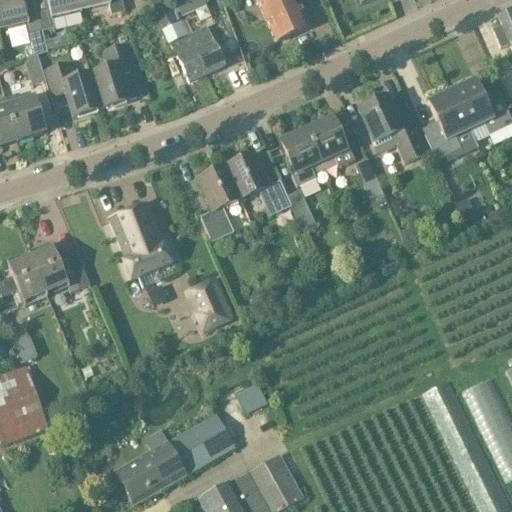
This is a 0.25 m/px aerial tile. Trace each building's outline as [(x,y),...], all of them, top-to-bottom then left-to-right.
[(33,0),(0,0),(0,34),(27,28),(29,37),(41,34),(33,0)] [(76,0),(33,0),(41,34),(54,31),(52,22),(80,15),(76,0)] [(76,0),(80,15),(108,8),(111,17),(124,14),(120,0),(76,0)] [(201,0),(174,0),(173,1),(182,20),(206,9),(201,0)] [(260,0),(256,2),(275,46),(308,31),(294,0),(260,0)] [(206,78),(187,38),(181,24),(178,26),(169,6),(154,13),(188,86),(206,78)] [(511,14),(498,21),(502,30),(498,32),(496,36),(500,46),(505,48),(508,46),(511,54),(511,14)] [(187,38),(206,78),(223,69),(205,30),(187,38)] [(107,73),(90,78),(101,113),(130,104),(122,79),(134,75),(126,48),(101,56),(107,73)] [(45,85),(37,58),(23,62),(32,89),(45,85)] [(73,122),(101,113),(90,78),(74,83),(69,66),(44,74),(53,101),(65,97),(73,122)] [(451,95),(469,134),(479,154),(511,138),(511,125),(501,102),(486,109),(474,84),(451,95)] [(455,141),(469,134),(451,95),(427,106),(439,131),(423,138),(435,164),(460,152),(455,141)] [(4,102),(17,144),(44,135),(33,101),(21,105),(18,97),(4,102)] [(377,157),(395,148),(404,168),(426,158),(406,113),(395,118),(387,101),(358,114),(377,157)] [(0,149),(17,144),(4,102),(0,102),(0,149)] [(305,133),(324,174),(337,168),(338,172),(354,165),(349,152),(345,154),(331,122),(305,133)] [(314,179),(324,174),(305,133),(280,145),(294,177),(290,179),(296,192),(316,183),(314,179)] [(225,170),(240,203),(257,195),(268,220),(291,210),(279,184),(267,189),(253,157),(225,170)] [(370,205),(372,204),(383,199),(366,162),(354,168),(370,205)] [(222,211),(240,203),(225,170),(197,182),(211,214),(199,220),(211,246),(233,236),(222,211)] [(303,235),(316,230),(299,193),(286,199),(303,235)] [(467,202),(452,208),(459,224),(473,218),(467,202)] [(170,266),(164,247),(163,248),(147,206),(108,222),(125,263),(122,264),(130,283),(170,266)] [(414,229),(401,234),(406,247),(419,242),(414,229)] [(28,256),(46,300),(68,291),(70,297),(89,288),(76,257),(58,265),(50,246),(28,256)] [(0,303),(6,317),(46,300),(28,256),(6,265),(13,284),(0,289),(0,303)] [(230,323),(214,285),(198,292),(206,311),(193,316),(201,335),(230,323)] [(11,340),(9,341),(20,367),(35,361),(34,359),(36,358),(29,341),(28,342),(25,335),(23,336),(22,334),(10,338),(11,340)] [(511,389),(511,363),(503,367),(511,389)] [(25,369),(0,377),(0,447),(1,450),(48,432),(25,369)] [(89,369),(81,373),(85,382),(93,378),(89,369)] [(476,511),(509,511),(448,384),(421,397),(476,511)] [(511,482),(511,424),(493,384),(464,397),(505,486),(511,482)] [(228,427),(252,415),(264,441),(279,434),(267,408),(268,407),(257,388),(217,407),(228,427)] [(215,418),(167,445),(114,476),(133,508),(234,451),(215,418)] [(203,511),(284,511),(303,502),(279,458),(247,475),(198,502),(203,511)]
